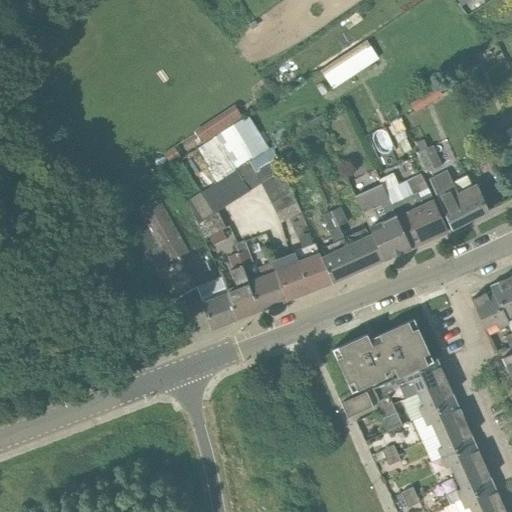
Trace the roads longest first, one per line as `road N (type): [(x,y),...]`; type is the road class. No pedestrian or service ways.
road 1 (residential): [(178,371),(442,271)]
road 2 (residential): [(511,491),(462,386),(475,346),(442,271)]
road 3 (tertiary): [(0,439),(178,371)]
